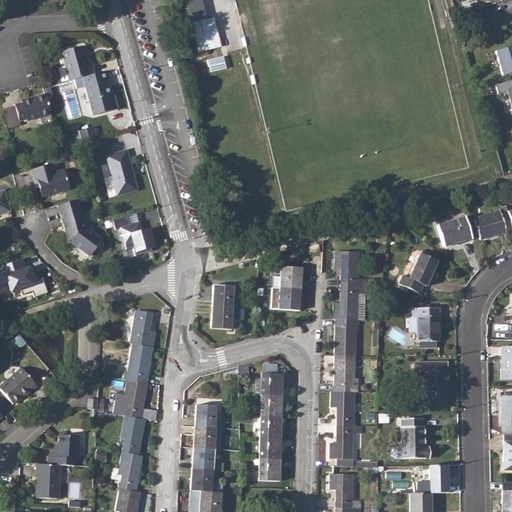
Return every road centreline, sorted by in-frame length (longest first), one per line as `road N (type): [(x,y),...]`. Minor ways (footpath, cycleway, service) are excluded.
road 1 (residential): [(187,270),(88,301),(78,387),(0,452)]
road 2 (residential): [(306,511),(309,365),(302,353),(281,340),(184,358)]
road 3 (residential): [(477,511),(474,327),(482,292),(511,269)]
road 4 (residential): [(119,25),(187,270)]
road 5 (residential): [(164,511),(173,381),(184,358)]
road 6 (residential): [(119,25),(20,22),(0,47),(1,61)]
